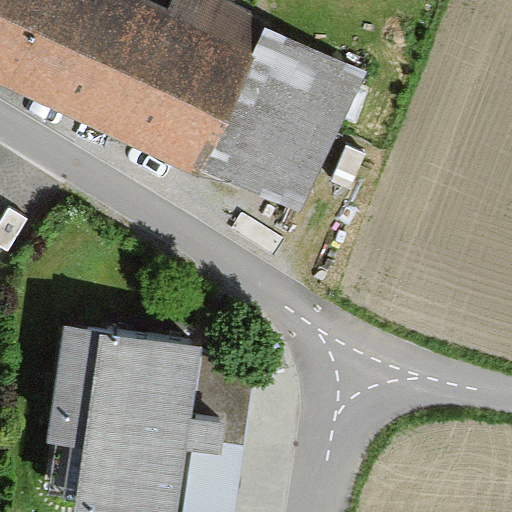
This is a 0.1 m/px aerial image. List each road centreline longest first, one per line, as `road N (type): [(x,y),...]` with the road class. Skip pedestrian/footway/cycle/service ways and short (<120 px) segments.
road 1 (unclassified): [(0,119),(246,271),(346,345)]
road 2 (unclassified): [(346,345),(427,378),(511,395)]
road 3 (residential): [(318,511),(346,345)]
